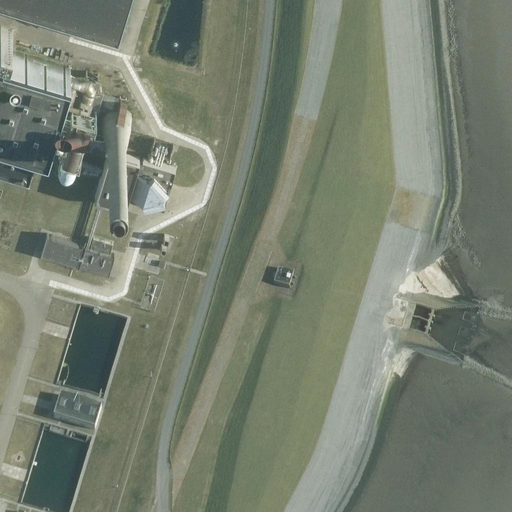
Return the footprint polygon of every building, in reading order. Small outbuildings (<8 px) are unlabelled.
[(0,0),(0,3),(118,40),(129,0),(0,0)] [(0,168),(29,177),(41,139),(48,142),(71,67),(3,47),(6,38),(10,40),(13,30),(1,26),(0,28),(0,168)] [(122,105),(125,106),(127,95),(118,93),(118,94),(104,91),(101,109),(121,113),(122,105)] [(155,159),(164,161),(168,143),(159,141),(155,159)] [(141,157),(141,158),(139,157),(139,156),(109,147),(94,195),(125,204),(128,195),(163,205),(175,167),(141,157)] [(41,253),(77,264),(82,245),(46,234),(41,253)] [(160,249),(170,251),(174,237),(164,235),(163,239),(167,240),(166,246),(161,244),(160,249)] [(85,246),(79,264),(109,273),(115,254),(110,253),(113,242),(94,236),(91,247),(85,246)] [(273,283),(288,288),(292,273),(278,268),(273,283)] [(95,430),(101,408),(60,395),(53,418),(95,430)]
